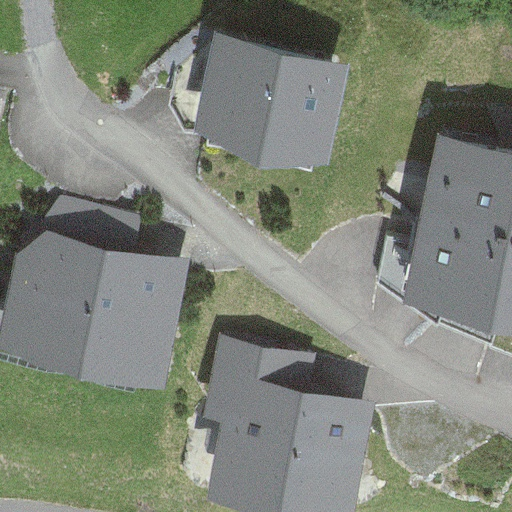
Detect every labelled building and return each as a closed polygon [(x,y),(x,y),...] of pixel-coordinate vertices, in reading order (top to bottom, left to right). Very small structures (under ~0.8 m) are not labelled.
[(227,35),(211,107),(317,130),(333,59),(227,35)] [(511,149),(449,136),(423,253),(457,261),(456,266),(511,277),(511,149)] [(37,246),(21,314),(149,342),(167,259),(93,240),(94,236),(51,225),(44,247),(37,246)] [(225,454),(342,480),(359,402),(242,376),(225,454)] [(0,447),(99,471),(113,413),(0,385),(0,447)]
